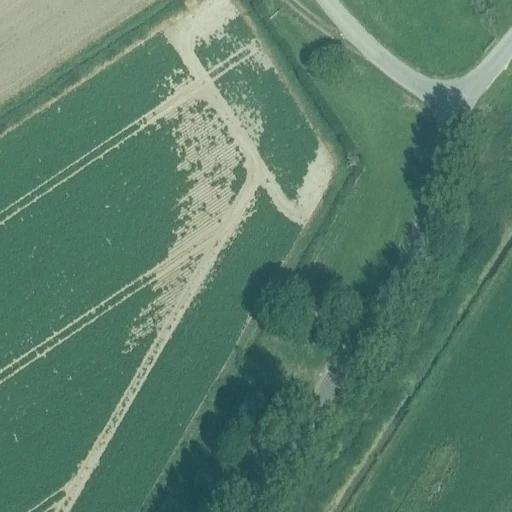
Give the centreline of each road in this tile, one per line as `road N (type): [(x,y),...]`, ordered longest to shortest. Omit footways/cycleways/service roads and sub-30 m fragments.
road 1 (unclassified): [(249,511),(401,272),(452,105)]
road 2 (tertiary): [(452,105),(392,68),(322,0)]
